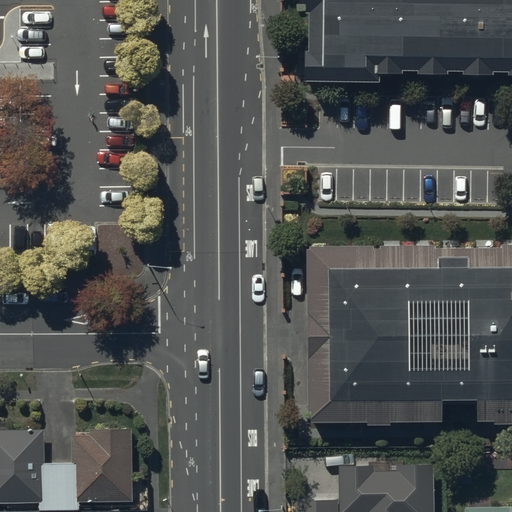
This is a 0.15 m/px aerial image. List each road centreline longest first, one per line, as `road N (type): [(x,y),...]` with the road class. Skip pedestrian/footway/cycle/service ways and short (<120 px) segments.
road 1 (secondary): [(219,0),(223,332)]
road 2 (residential): [(223,332),(0,333)]
road 3 (secondary): [(223,332),(224,511)]
